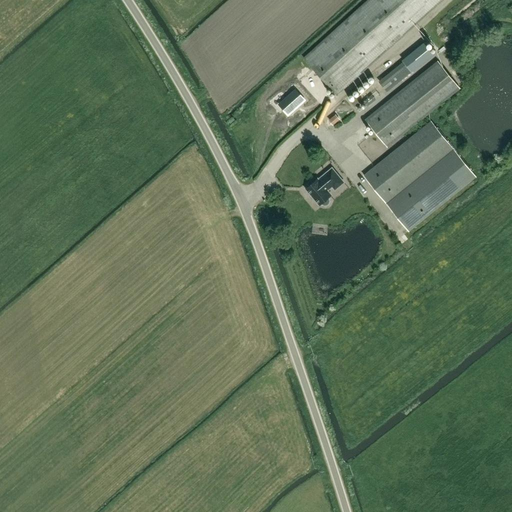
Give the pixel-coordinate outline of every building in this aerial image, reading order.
[(367,0),(303,58),(336,96),(442,0),(367,0)] [(387,147),(459,88),(437,61),(365,120),(387,147)] [(387,92),(412,72),(404,61),(378,82),(387,92)] [(362,100),(358,95),(350,102),(354,107),(362,100)] [(375,100),(371,95),(363,102),(367,106),(375,100)] [(363,175),(408,231),(476,176),(431,121),(363,175)] [(327,198),(330,195),(326,191),(340,179),(331,169),(318,180),(317,180),(306,189),(319,205),(321,203),(322,205),(324,206),(327,205),(328,204),(329,202),(329,199),(327,198)]
